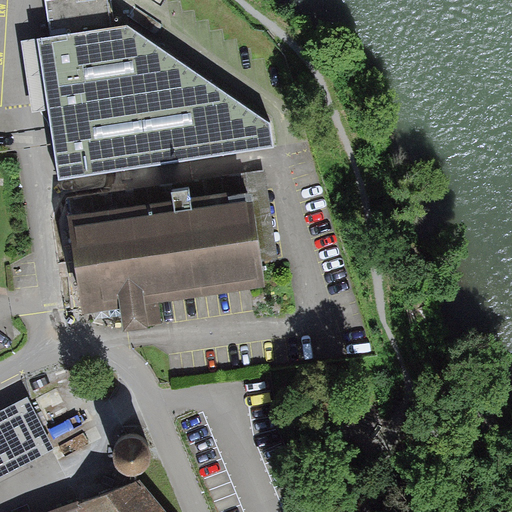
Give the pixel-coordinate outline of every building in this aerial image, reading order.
[(53,148),(57,180),(271,150),(267,125),(126,28),(112,30),(108,0),(64,0),(43,3),(48,39),(38,41),(53,148)] [(70,220),(84,318),(121,313),(124,335),(149,332),(146,309),(265,292),(251,196),(190,204),(189,197),(171,200),(172,206),(70,220)] [(0,411),(0,479),(56,450),(28,397),(0,411)] [(147,438),(143,434),(137,432),(130,431),(124,433),(119,437),(115,442),(114,449),(114,455),(117,460),(120,464),(125,467),(131,469),(137,468),(142,466),(147,462),(150,457),(152,450),(151,444),(147,438)] [(163,511),(138,480),(52,511),(163,511)]
